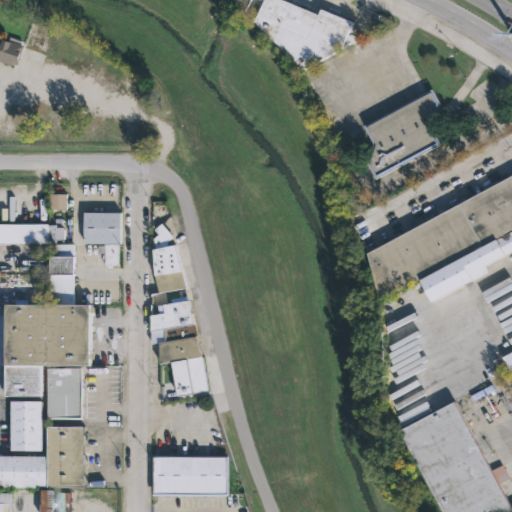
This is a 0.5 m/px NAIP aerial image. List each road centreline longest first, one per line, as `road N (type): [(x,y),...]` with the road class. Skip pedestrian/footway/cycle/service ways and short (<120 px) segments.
road 1 (residential): [(135,511),(138,165)]
road 2 (residential): [(275,511),(218,294),(187,212)]
road 3 (residential): [(0,164),(155,169),(175,181),(187,212)]
